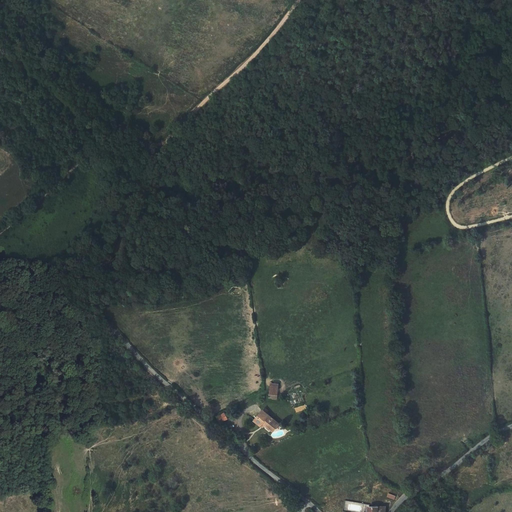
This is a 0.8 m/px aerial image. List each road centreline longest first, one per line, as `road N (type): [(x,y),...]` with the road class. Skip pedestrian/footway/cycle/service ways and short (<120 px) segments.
road 1 (track): [(0,233),(123,134),(152,144),(173,135),(295,0)]
road 2 (unclassified): [(315,511),(175,392),(104,318)]
road 3 (track): [(104,318),(99,301),(126,224),(121,179),(106,145)]
road 4 (residential): [(387,511),(511,425)]
